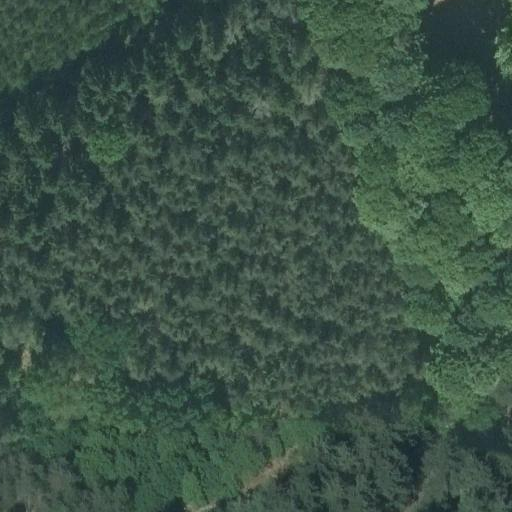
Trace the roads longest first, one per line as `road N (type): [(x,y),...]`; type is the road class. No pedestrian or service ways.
road 1 (track): [(425,306),(312,342),(204,353),(64,291),(0,246)]
road 2 (track): [(306,0),(463,405)]
road 3 (track): [(463,405),(196,511)]
